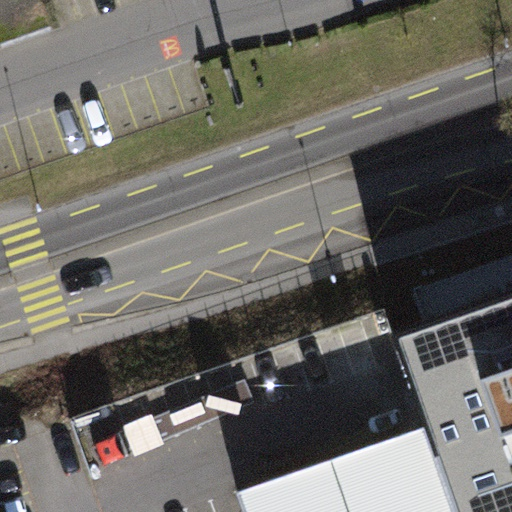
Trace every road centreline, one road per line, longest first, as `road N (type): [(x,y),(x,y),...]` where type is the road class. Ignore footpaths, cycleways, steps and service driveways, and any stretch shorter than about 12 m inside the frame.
road 1 (primary): [(511,81),(0,262)]
road 2 (primary): [(0,317),(511,150)]
